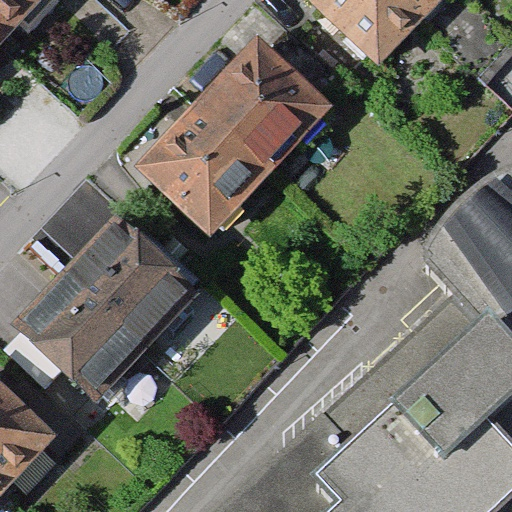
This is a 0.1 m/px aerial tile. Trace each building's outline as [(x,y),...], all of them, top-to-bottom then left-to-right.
[(0,0),(0,18),(11,30),(40,0),(0,0)] [(412,2),(410,0),(325,0),(372,44),(412,2)] [(0,40),(11,30),(0,18),(0,40)] [(267,39),(210,99),(277,163),(335,103),(267,39)] [(277,163),(210,99),(152,160),(219,224),(277,163)] [(471,329),(511,289),(511,192),(510,191),(487,193),(460,209),(435,233),(423,256),(421,273),(447,303),(471,329)] [(198,282),(125,209),(74,260),(147,333),(198,282)] [(147,333),(74,260),(22,311),(95,384),(147,333)] [(511,511),(511,289),(471,329),(447,303),(225,511),(511,511)] [(0,368),(0,455),(19,472),(62,425),(0,368)] [(0,492),(19,472),(0,455),(0,492)]
